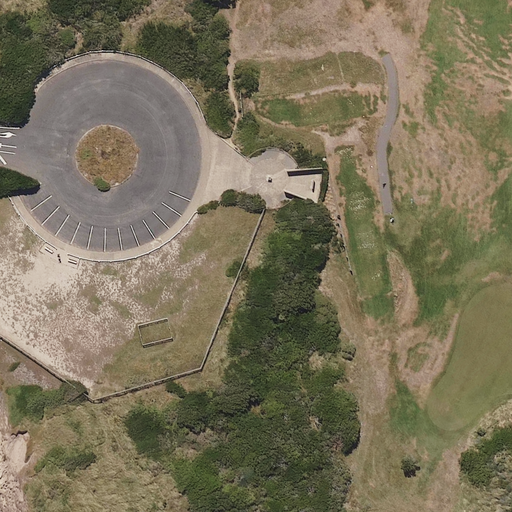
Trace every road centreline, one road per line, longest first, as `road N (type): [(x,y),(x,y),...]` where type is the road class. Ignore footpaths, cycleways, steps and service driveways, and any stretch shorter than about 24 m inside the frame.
road 1 (unclassified): [(38,146),(57,108),(74,96),(94,89),(135,96),(164,126),(170,147),(161,190),(146,207)]
road 2 (unclassified): [(146,207),(104,221),(62,206),(47,189),(38,146)]
